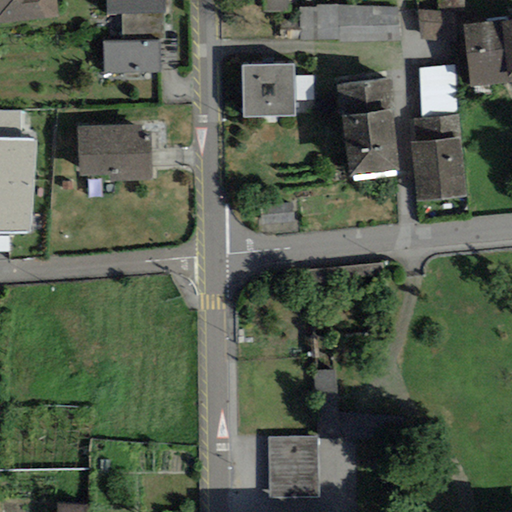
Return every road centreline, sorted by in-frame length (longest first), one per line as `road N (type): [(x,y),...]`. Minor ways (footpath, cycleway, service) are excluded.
road 1 (residential): [(214,257),(511,227)]
road 2 (residential): [(214,257),(207,0)]
road 3 (residential): [(218,511),(214,257)]
road 4 (residential): [(214,257),(0,274)]
